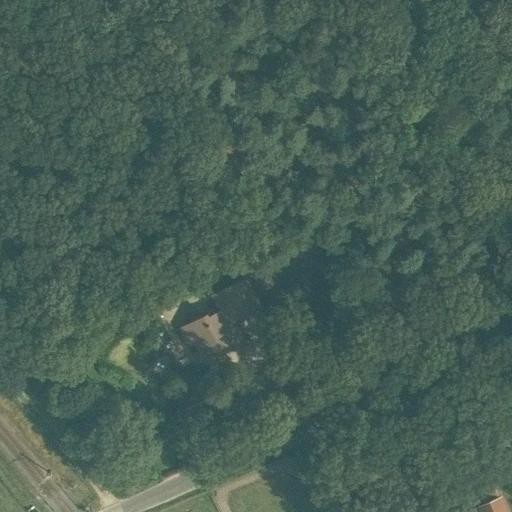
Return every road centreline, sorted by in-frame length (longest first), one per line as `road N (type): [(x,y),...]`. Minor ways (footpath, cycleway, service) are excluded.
road 1 (unclassified): [(114,511),(511,341)]
road 2 (track): [(0,374),(116,511)]
